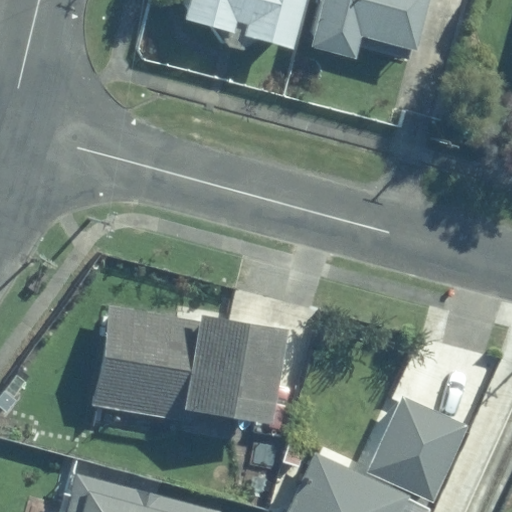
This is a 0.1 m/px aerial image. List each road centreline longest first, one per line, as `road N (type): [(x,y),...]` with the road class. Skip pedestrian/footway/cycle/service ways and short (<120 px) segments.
road 1 (residential): [(4,132),(511,266)]
road 2 (residential): [(4,132),(40,0)]
